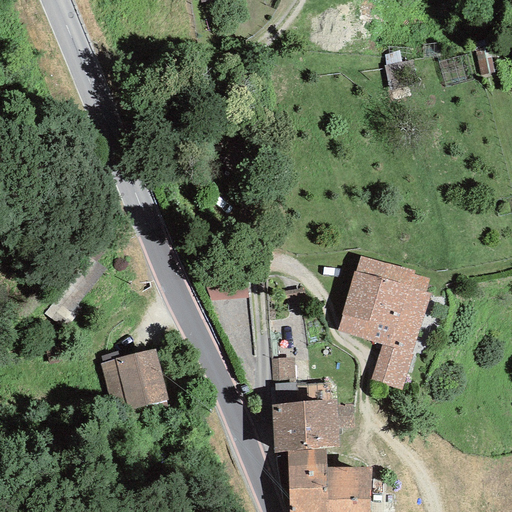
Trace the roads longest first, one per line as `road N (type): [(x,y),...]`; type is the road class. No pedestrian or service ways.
road 1 (tertiary): [(271,511),(54,0)]
road 2 (track): [(238,127),(240,72),(298,0)]
